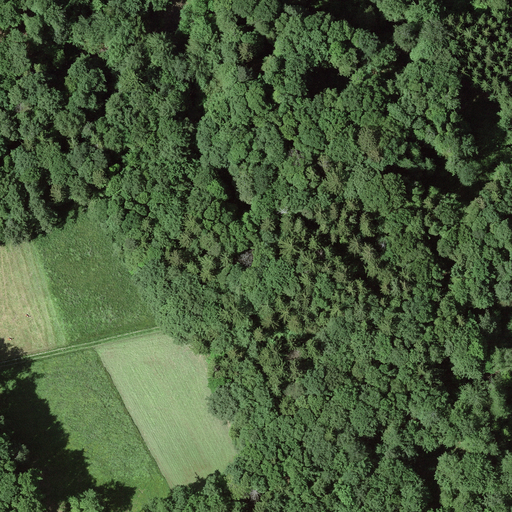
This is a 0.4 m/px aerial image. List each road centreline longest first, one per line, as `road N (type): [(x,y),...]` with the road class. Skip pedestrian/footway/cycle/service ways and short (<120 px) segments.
road 1 (track): [(0,364),(193,320),(511,368)]
road 2 (track): [(340,0),(190,20),(74,66),(0,83)]
